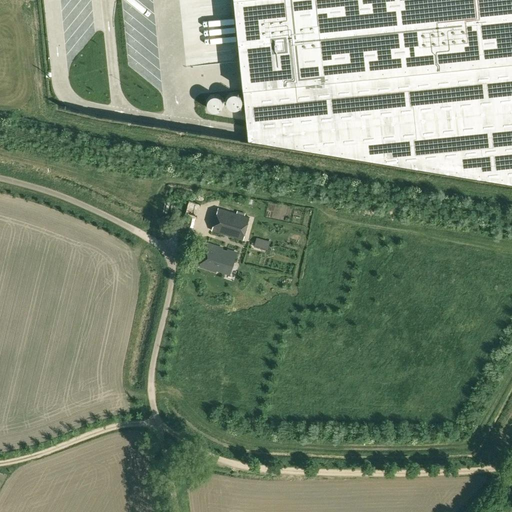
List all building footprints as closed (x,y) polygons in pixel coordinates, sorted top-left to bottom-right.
[(511,0),(233,0),(243,89),(511,61),(511,0)] [(511,61),(243,89),(247,144),(511,186),(511,61)] [(284,184),(282,193),(237,184),(233,202),(321,219),(327,192),(284,184)] [(250,217),(244,215),(236,213),(218,208),(211,231),(243,240),(250,217)] [(208,243),(200,267),(216,272),(216,270),(230,275),(237,252),(228,249),(227,251),(223,250),(224,248),(208,243)] [(252,256),(250,278),(258,279),(260,256),(252,256)]
